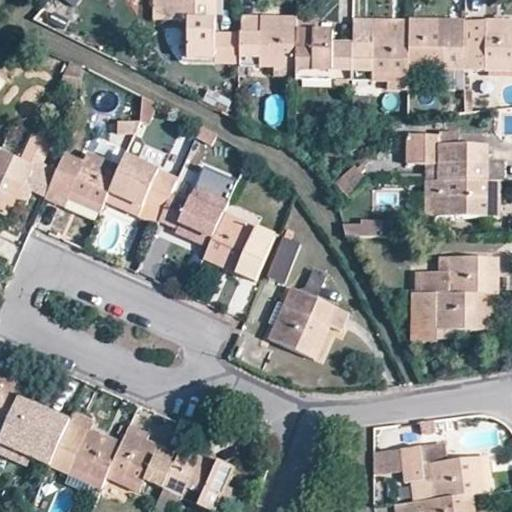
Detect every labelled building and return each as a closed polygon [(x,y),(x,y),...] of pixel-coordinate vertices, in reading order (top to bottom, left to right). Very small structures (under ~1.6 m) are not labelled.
[(155,0),(155,19),(184,20),(183,62),(216,63),(217,30),(217,0),(155,0)] [(262,16),(242,15),(242,30),(262,31),(262,16)] [(298,16),(262,16),(262,31),(242,30),(241,58),(262,58),(262,66),(297,66),(297,30),(298,16)] [(411,29),(411,18),(355,17),(354,42),(374,42),(375,29),(411,29)] [(466,19),(411,18),(411,29),(410,69),(466,70),(466,69),(466,19)] [(511,19),(466,19),(466,69),(488,69),(488,80),(511,80),(511,19)] [(410,69),(411,29),(375,29),(374,42),(354,42),(354,71),(375,72),(375,80),(410,80),(410,69)] [(216,63),(241,63),(241,58),(242,30),(217,30),(216,63)] [(335,30),(297,30),(297,66),(297,80),(334,81),(334,79),(334,71),(354,71),(354,42),(335,42),(335,30)] [(334,79),(354,80),(354,71),(334,71),(334,79)] [(375,72),(354,71),(354,80),(375,80),(375,72)] [(374,93),(375,80),(354,80),(353,93),(374,93)] [(143,99),(141,120),(155,121),(156,100),(143,99)] [(135,136),(141,124),(119,124),(118,136),(135,136)] [(126,158),(122,169),(106,204),(157,226),(177,180),(137,163),(147,139),(141,137),(140,138),(135,136),(130,147),(126,158)] [(407,137),(407,165),(423,166),(437,166),(437,183),(488,184),(488,148),(441,147),(441,138),(407,137)] [(126,158),(130,147),(117,144),(113,152),(126,158)] [(91,146),(87,155),(100,161),(105,151),(91,146)] [(0,153),(0,215),(10,220),(33,168),(0,153)] [(100,161),(87,155),(84,163),(66,154),(45,201),(65,209),(68,202),(101,215),(106,204),(122,169),(100,161)] [(336,183),(348,197),(368,178),(356,165),(336,183)] [(437,166),(423,166),(423,183),(425,183),(437,183),(437,166)] [(221,183),(202,175),(176,236),(208,251),(223,215),(231,195),(218,190),(221,183)] [(488,184),(437,183),(425,183),(425,217),(499,219),(500,184),(488,184)] [(223,215),(208,251),(204,261),(255,284),(275,238),(223,215)] [(387,227),(387,239),(421,239),(421,222),(387,222),(387,227)] [(369,227),(369,233),(370,239),(387,239),(387,227),(369,227)] [(276,242),(262,278),(280,285),(295,249),(276,242)] [(411,272),(411,296),(492,296),(498,297),(498,260),(449,260),(448,272),(411,272)] [(314,272),(303,295),(318,301),(328,277),(314,272)] [(303,295),(291,290),(269,341),(324,365),(337,331),(329,328),(327,326),(334,309),(318,301),(303,295)] [(492,296),(411,296),(411,342),(436,344),(436,341),(436,332),(456,332),(492,332),(492,296)] [(349,315),(334,309),(327,326),(329,328),(337,331),(341,333),(349,315)] [(456,332),(436,332),(436,341),(455,342),(456,332)] [(0,376),(0,432),(3,434),(19,399),(23,387),(0,376)] [(69,421),(19,399),(3,434),(0,440),(0,445),(17,453),(50,468),(69,421)] [(95,422),(74,412),(69,421),(50,468),(102,491),(106,480),(122,444),(91,431),(95,422)] [(149,437),(129,428),(122,444),(106,480),(159,501),(162,494),(180,456),(146,442),(149,437)] [(17,453),(0,445),(0,458),(13,464),(17,453)] [(450,463),(448,446),(424,449),(426,466),(450,463)] [(225,488),(233,470),(183,447),(180,456),(162,494),(202,511),(214,511),(218,503),(230,508),(237,493),(225,488)] [(490,494),(486,458),(450,463),(426,466),(424,449),(377,455),(377,475),(403,472),(405,484),(410,484),(413,504),(473,497),(490,494)] [(474,511),(473,497),(413,504),(403,506),(404,511),(474,511)]
